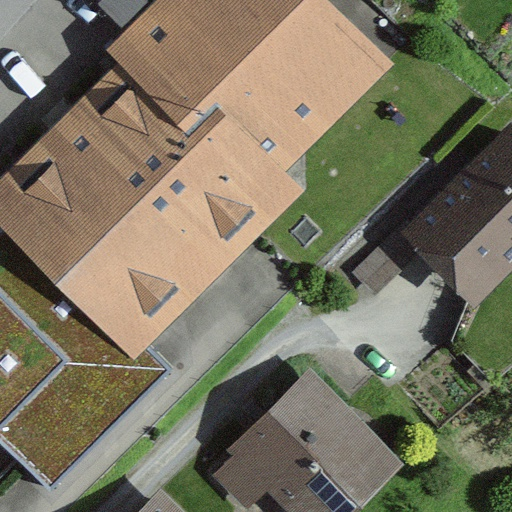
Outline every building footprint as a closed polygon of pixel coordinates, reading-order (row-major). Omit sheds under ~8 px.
[(9,204),(129,326),(273,183),(254,164),(362,56),(307,0),(176,0),(131,44),(150,64),(9,204)] [(103,0),(122,19),(140,0),(103,0)] [(511,363),(511,134),(420,224),(411,214),(353,271),(370,288),(425,233),(476,284),(453,341),(492,381),(511,363)] [(0,213),(0,447),(124,340),(1,213),(0,213)] [(258,459),(310,511),(328,511),(384,458),(308,382),(220,470),(233,484),(258,459)] [(170,511),(159,501),(148,511),(170,511)]
